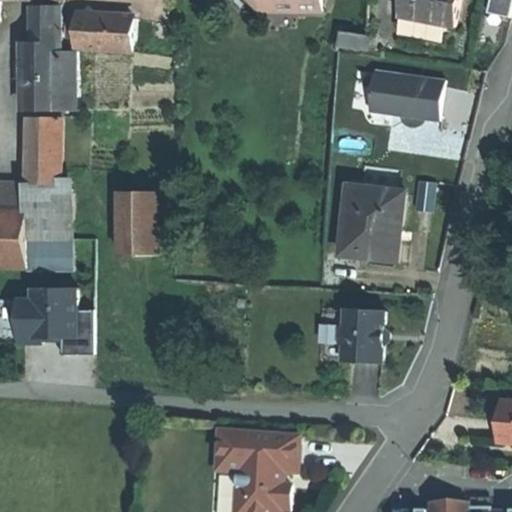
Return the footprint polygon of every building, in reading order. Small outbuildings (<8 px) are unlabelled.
[(251,0),(262,11),(323,10),(322,0),(251,0)] [(407,0),(404,18),(457,29),(463,0),(407,0)] [(511,0),(490,0),(489,6),(511,9),(511,0)] [(511,9),(489,6),(487,13),(511,17),(511,9)] [(64,8),(40,8),(40,43),(26,43),(26,64),(26,77),(26,109),(64,109),(64,82),(64,52),(64,8)] [(114,17),(81,15),(79,49),(134,52),(136,18),(114,17)] [(79,52),(64,52),(64,82),(79,82),(79,52)] [(448,81),(379,71),(373,112),(442,121),(448,81)] [(64,119),(37,118),(36,186),(63,186),(64,119)] [(134,178),(134,194),(149,194),(150,178),(134,178)] [(29,184),(0,183),(0,196),(0,211),(28,212),(29,189),(29,184)] [(407,188),(351,184),(346,254),(395,258),(397,229),(404,229),(405,222),(407,188)] [(35,190),(29,189),(28,212),(30,212),(30,239),(74,240),(75,190),(63,190),(35,190)] [(163,194),(149,194),(134,194),(124,194),(124,257),(163,257),(163,194)] [(178,194),(163,194),(163,257),(178,257),(178,194)] [(0,211),(0,268),(29,269),(30,239),(30,212),(28,212),(0,211)] [(404,229),(397,229),(395,258),(402,258),(404,229)] [(29,269),(74,270),(74,240),(30,239),(29,269)] [(82,290),(38,290),(38,300),(24,300),(24,343),(46,342),(46,337),(66,336),(66,342),(66,354),(99,355),(99,311),(82,310),(82,290)] [(0,298),(2,341),(11,341),(10,297),(0,298)] [(389,311),(349,309),(348,324),(343,329),(342,341),(347,346),(347,362),(386,364),(387,347),(387,345),(383,342),(384,333),(388,330),(388,328),(389,311)] [(389,328),(388,328),(388,330),(384,333),(383,342),(387,345),(387,347),(392,342),(393,338),(393,333),(389,328)] [(511,402),(505,401),(504,421),(502,443),(511,443),(511,402)] [(301,442),(223,436),(222,457),(236,458),(234,477),(241,477),(238,511),(292,511),(294,491),(283,490),(284,483),(284,476),(298,478),(301,442)] [(236,458),(222,457),(220,476),(234,477),(236,458)]
